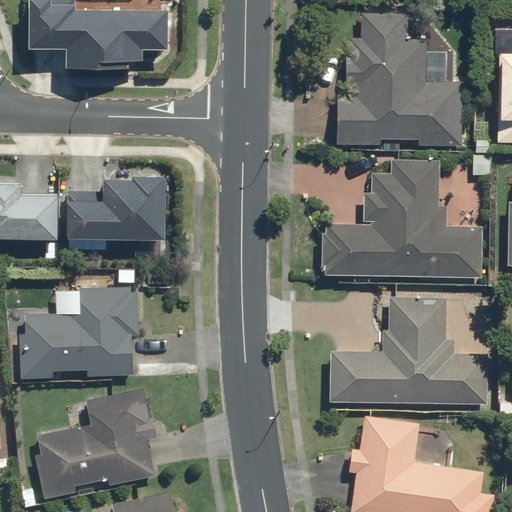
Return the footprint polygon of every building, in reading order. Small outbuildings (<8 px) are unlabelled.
[(72,0),(24,0),(25,47),(62,47),(62,68),(124,67),(124,60),(139,60),(139,48),(166,48),(166,7),(73,7),(72,0)] [(334,91),(333,142),(459,145),(461,80),(445,80),(445,51),(426,51),(426,39),(405,38),(406,12),(360,11),(359,37),(343,37),(342,91),(334,91)] [(511,50),(497,50),(495,142),(511,142),(511,50)] [(318,222),(317,274),(480,277),(481,225),(445,224),(446,204),(436,203),(437,159),(389,158),(389,171),(368,171),(367,192),(360,192),(359,223),(318,222)] [(63,190),(63,237),(161,238),(163,174),(127,174),(127,177),(99,177),(99,190),(63,190)] [(0,236),(55,238),(56,193),(18,192),(18,182),(0,181),(0,236)] [(511,200),(505,200),(503,264),(511,264),(511,200)] [(14,313),(15,377),(51,376),(51,370),(83,369),(83,375),(131,374),(130,335),(138,335),(137,285),(75,286),(76,311),(14,313)] [(326,348),(325,401),(485,404),(486,352),(453,351),(453,337),(445,337),(446,297),(386,295),(385,349),(326,348)] [(27,435),(41,498),(154,473),(146,440),(154,439),(143,386),(65,403),(70,425),(27,435)] [(353,471),(347,511),(490,511),(493,492),(478,490),(481,469),(412,459),(418,421),(361,413),(356,447),(349,446),(346,470),(353,471)] [(172,511),(168,490),(110,503),(111,511),(172,511)]
